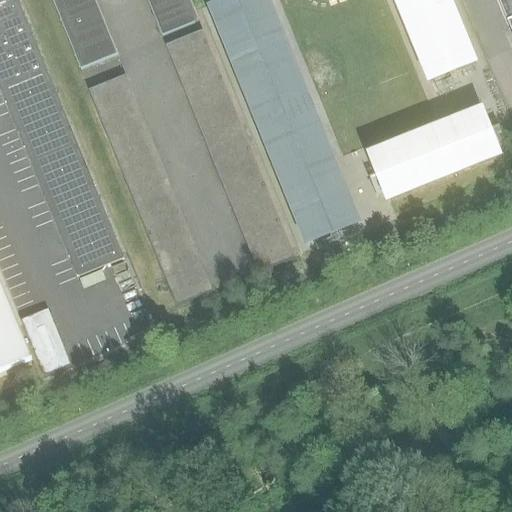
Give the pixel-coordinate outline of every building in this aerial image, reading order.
[(0,0),(0,88),(55,223),(77,279),(124,260),(102,204),(17,0),(14,0),(4,4),(2,0),(0,0)] [(85,0),(51,0),(56,12),(85,0)] [(98,9),(94,0),(85,0),(56,12),(61,24),(98,9)] [(187,0),(153,0),(148,2),(152,14),(187,0)] [(194,11),(189,0),(187,0),(152,14),(157,26),(194,11)] [(257,123),(308,103),(266,0),(247,0),(213,14),(257,123)] [(449,0),(395,0),(427,76),(431,74),(453,65),(473,57),(449,0)] [(511,0),(500,0),(511,29),(511,0)] [(103,21),(98,9),(61,24),(66,36),(103,21)] [(199,23),(194,11),(157,26),(162,38),(199,23)] [(113,44),(108,32),(103,21),(66,36),(71,48),(76,60),(113,44)] [(208,45),(203,33),(166,48),(171,60),(208,45)] [(118,56),(113,44),(76,60),(81,71),(118,56)] [(212,57),(208,45),(171,60),(175,72),(212,57)] [(217,69),(212,57),(175,72),(180,84),(217,69)] [(222,80),(217,69),(180,84),(185,96),(222,80)] [(131,89),(126,77),(89,93),(94,104),(131,89)] [(227,92),(222,80),(185,96),(190,107),(227,92)] [(136,101),(131,89),(94,104),(99,116),(136,101)] [(232,104),(227,92),(190,107),(195,119),(232,104)] [(141,113),(136,101),(99,116),(104,128),(141,113)] [(237,116),(232,104),(195,119),(200,131),(237,116)] [(146,125),(141,113),(104,128),(108,140),(146,125)] [(306,244),(357,223),(313,114),(262,135),(306,244)] [(481,114),(371,158),(389,203),(499,159),(481,114)] [(242,128),(237,116),(200,131),(205,143),(242,128)] [(150,137),(146,125),(108,140),(113,152),(150,137)] [(246,140),(242,128),(205,143),(209,155),(246,140)] [(155,149),(150,137),(113,152),(118,164),(155,149)] [(251,152),(246,140),(209,155),(214,167),(251,152)] [(160,161),(155,149),(118,164),(123,176),(160,161)] [(256,164),(251,152),(214,167),(219,179),(256,164)] [(165,173),(160,161),(123,176),(128,188),(165,173)] [(261,176),(256,164),(219,179),(224,191),(261,176)] [(170,185),(165,173),(128,188),(133,200),(170,185)] [(266,188),(261,176),(224,191),(229,203),(266,188)] [(175,197),(170,185),(133,200),(137,212),(175,197)] [(271,200),(266,188),(229,203),(234,215),(271,200)] [(179,209),(175,197),(137,212),(142,224),(179,209)] [(276,212),(271,200),(234,215),(238,227),(276,212)] [(184,221),(179,209),(142,224),(147,236),(184,221)] [(280,224),(276,212),(238,227),(243,239),(280,224)] [(189,233),(184,221),(147,236),(152,248),(189,233)] [(285,236),(280,224),(243,239),(248,251),(285,236)] [(194,245),(189,233),(152,248),(157,260),(194,245)] [(290,248),(285,236),(248,251),(253,263),(290,248)] [(199,257),(194,245),(157,260),(162,272),(199,257)] [(295,260),(290,248),(253,263),(258,275),(295,260)] [(204,269),(199,257),(162,272),(167,284),(204,269)] [(209,281),(204,269),(167,284),(171,296),(209,281)] [(213,293),(209,281),(171,296),(176,308),(213,293)] [(0,286),(0,381),(33,368),(0,286)] [(23,323),(43,372),(45,377),(70,366),(68,362),(48,312),(23,323)]
